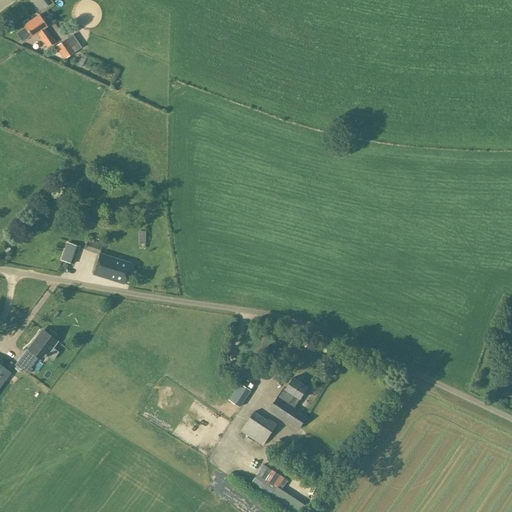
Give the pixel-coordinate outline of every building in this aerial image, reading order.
[(55,42),(45,27),(47,26),(39,15),(23,26),(31,37),(37,33),(47,48),(55,42)] [(82,48),(73,36),(56,46),(59,51),(56,53),(59,58),(62,56),(64,59),(82,48)] [(151,194),(152,192),(154,186),(148,184),(146,190),(146,192),(151,194)] [(85,250),(99,255),(100,253),(100,254),(103,242),(89,238),(85,250)] [(61,260),(75,264),(80,246),(66,242),(61,260)] [(130,263),(100,254),(100,253),(99,255),(93,274),(124,284),(130,263)] [(35,340),(29,348),(19,360),(28,366),(36,355),(42,360),(43,358),(44,359),(57,341),(43,331),(36,341),(35,340)] [(259,331),(245,358),(259,365),(273,338),(259,331)] [(0,386),(10,373),(0,365),(0,386)] [(294,378),(286,390),(283,388),(269,409),(300,430),(308,417),(295,408),(300,399),(308,387),(294,378)] [(240,383),(229,400),(240,407),(251,390),(240,383)] [(277,424),(269,419),(267,420),(254,412),(241,431),(263,447),(277,424)] [(249,487),(268,501),(275,491),(279,494),(288,481),(264,465),(249,487)]
